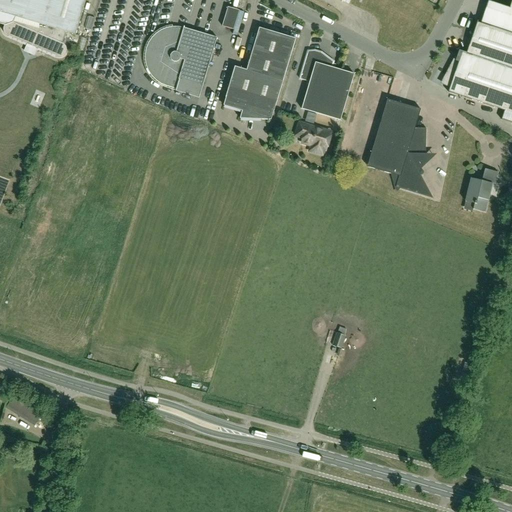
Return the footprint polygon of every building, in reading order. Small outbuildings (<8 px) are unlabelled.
[(75,35),(79,24),(86,0),(0,0),(0,12),(6,15),(9,23),(8,23),(7,24),(6,24),(5,25),(4,26),(4,27),(4,28),(4,30),(4,31),(4,32),(4,33),(5,34),(6,35),(7,36),(8,36),(28,45),(28,47),(29,49),(31,50),(33,51),(35,50),(36,48),(57,57),(58,57),(59,58),(60,57),(62,57),(63,57),(64,56),(65,55),(65,54),(66,53),(66,52),(66,51),(66,49),(66,48),(66,47),(65,46),(64,45),(63,44),(62,44),(67,33),(75,35)] [(511,123),(511,0),(510,7),(489,0),(481,24),(477,23),(466,54),(462,52),(448,92),(504,111),(501,120),(511,123)] [(234,30),(235,24),(239,11),(228,7),(222,27),(234,30)] [(90,26),(91,13),(84,12),(83,25),(90,26)] [(199,98),(202,87),(217,38),(184,28),(183,28),(178,27),(173,27),(173,26),(166,28),(161,30),(156,33),(153,36),(151,38),(148,43),(146,48),(144,54),(144,61),(146,66),(148,72),(151,77),(156,81),(161,85),(166,87),(176,90),(176,91),(199,98)] [(235,67),(226,96),(224,106),(242,111),(240,119),(271,120),(274,111),(296,39),(259,28),(246,70),(235,67)] [(326,87),(331,68),(333,62),(325,59),(326,57),(321,53),(314,51),(308,52),(300,79),(309,82),(326,87)] [(326,87),(309,82),(301,109),(340,121),(354,74),(331,68),(326,87)] [(424,189),(426,188),(415,168),(420,166),(425,166),(426,129),(415,129),(421,110),(387,100),(367,167),(392,174),(395,186),(421,194),(421,192),(422,191),(423,190),(424,189)] [(302,143),(310,145),(308,151),(322,155),(324,150),(326,150),(331,133),(299,124),(295,138),(303,140),(302,143)] [(471,179),(465,202),(474,204),(473,210),(485,213),(492,184),(495,184),(498,172),(485,169),(482,181),(471,179)] [(337,334),(333,346),(341,349),(345,336),(337,334)] [(469,356),(466,363),(465,363),(461,373),(472,377),(475,367),(474,367),(477,359),(469,356)]
